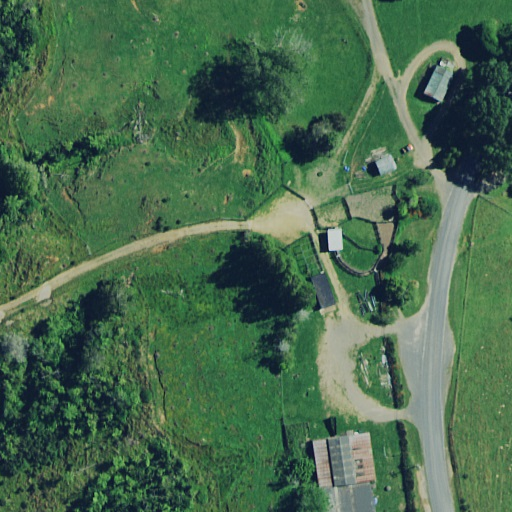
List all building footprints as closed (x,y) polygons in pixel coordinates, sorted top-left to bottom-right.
[(452,79),(433,70),(423,91),(442,100),(452,79)] [(394,169),(389,156),(374,162),(379,175),(394,169)] [(341,250),(340,230),(326,231),(328,251),(341,250)] [(341,416),(330,417),(331,433),(342,432),(341,416)] [(375,511),(372,489),(375,488),(367,433),(311,441),(321,511),(375,511)]
